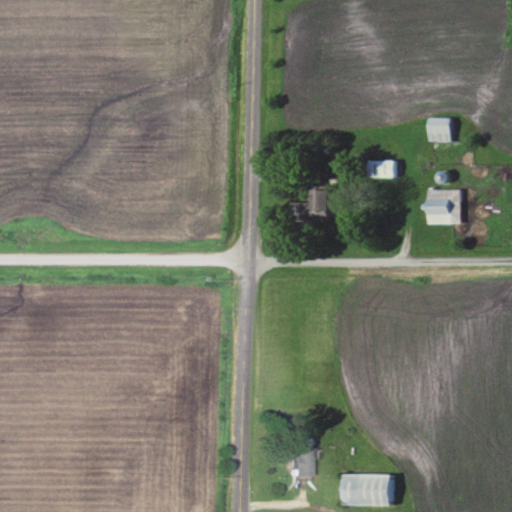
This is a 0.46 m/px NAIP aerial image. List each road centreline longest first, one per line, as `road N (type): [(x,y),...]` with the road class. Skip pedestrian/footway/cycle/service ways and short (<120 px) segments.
road 1 (tertiary): [(244,511),(250,0)]
road 2 (residential): [(511,259),(247,259)]
road 3 (residential): [(247,259),(0,258)]
